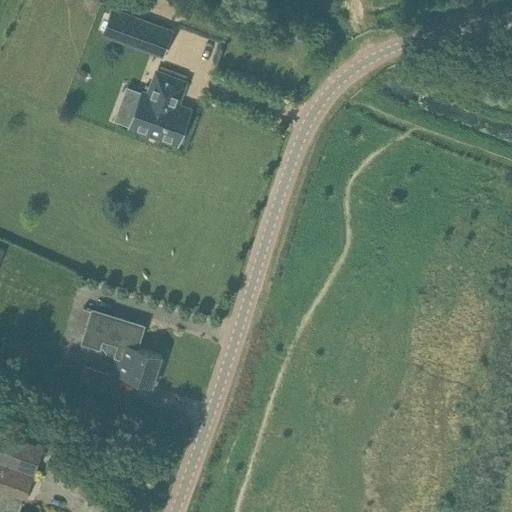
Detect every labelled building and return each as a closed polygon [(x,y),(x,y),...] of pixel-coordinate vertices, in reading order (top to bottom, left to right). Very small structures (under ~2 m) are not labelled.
[(127,12),(119,32),(166,49),(174,29),(127,12)] [(132,125),(179,142),(191,108),(178,104),(186,81),(158,71),(150,94),(144,92),(132,125)] [(88,323),(83,341),(98,346),(97,349),(113,354),(118,355),(113,370),(126,375),(134,377),(153,383),(162,354),(143,348),(139,347),(146,322),(93,305),(88,323)] [(120,378),(122,373),(107,369),(106,373),(85,366),(80,382),(108,391),(112,376),(120,378)] [(24,501),(43,447),(0,431),(0,511),(18,511),(22,501),(24,501)]
